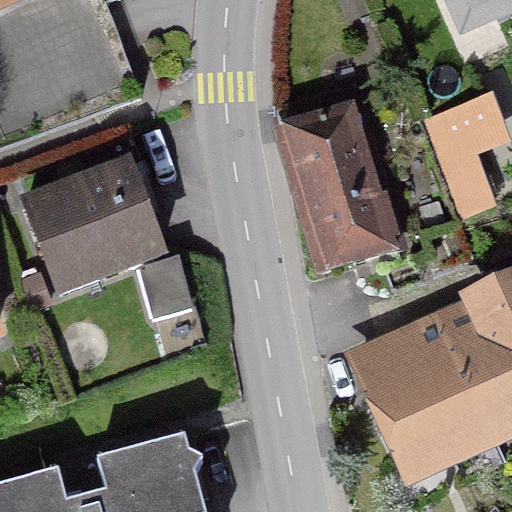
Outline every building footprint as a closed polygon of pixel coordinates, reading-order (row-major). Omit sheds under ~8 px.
[(0,0),(0,13),(33,0),(0,0)] [(511,0),(440,0),(460,44),(511,21),(511,0)] [(287,127),(272,131),(317,283),(411,255),(365,103),(348,108),(343,91),(282,109),(287,127)] [(424,124),(447,185),(485,171),(479,156),(510,144),(493,98),(424,124)] [(21,200),(56,301),(139,273),(168,263),(132,162),(21,200)] [(447,185),(461,223),(499,209),(485,171),(447,185)] [(168,263),(139,273),(156,321),(194,308),(177,259),(168,263)] [(20,284),(36,315),(54,307),(39,275),(20,284)] [(495,453),(511,445),(511,275),(458,300),(460,305),(433,317),(495,453)] [(433,317),(344,357),(405,493),(495,453),(433,317)] [(203,469),(190,460),(184,434),(87,458),(96,490),(73,499),(64,465),(0,482),(0,511),(203,511),(196,482),(203,469)]
